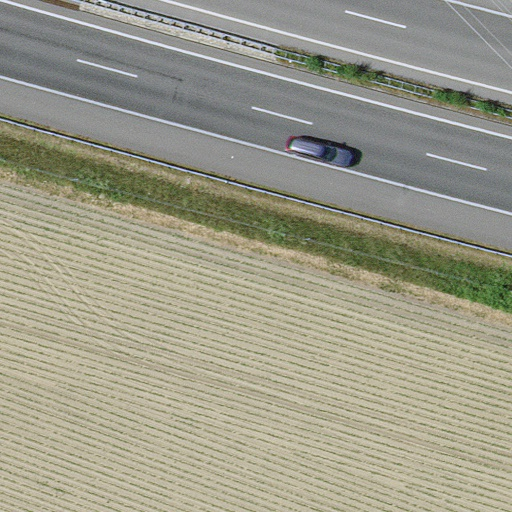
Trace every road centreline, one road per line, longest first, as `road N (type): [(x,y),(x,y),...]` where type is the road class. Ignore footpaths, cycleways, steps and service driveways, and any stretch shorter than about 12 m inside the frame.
road 1 (motorway): [(0,38),(511,176)]
road 2 (motorway): [(511,54),(305,0)]
